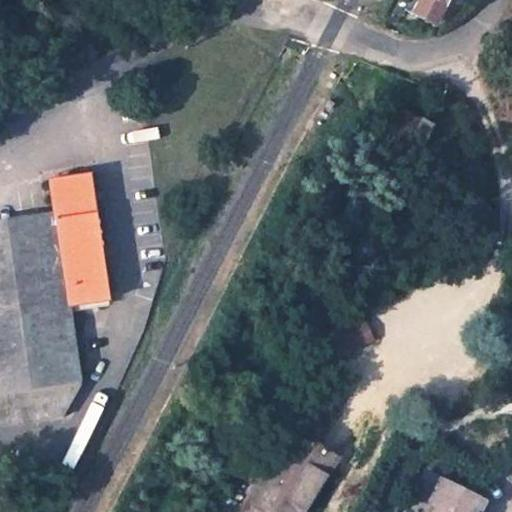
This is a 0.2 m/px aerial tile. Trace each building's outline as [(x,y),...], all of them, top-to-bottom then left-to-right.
[(427,0),(422,11),(442,21),(449,6),(458,10),(461,0),(427,0)] [(335,85),(328,81),(324,89),(332,93),(335,85)] [(436,121),(396,102),(385,126),(426,145),(436,121)] [(83,173),(49,179),(53,213),(0,220),(0,426),(62,418),(79,383),(68,305),(102,302),(83,173)] [(369,327),(360,310),(315,333),(323,350),(369,327)] [(325,511),(352,469),(294,436),(252,506),(263,511),(325,511)] [(478,511),(482,504),(423,475),(405,511),(478,511)]
